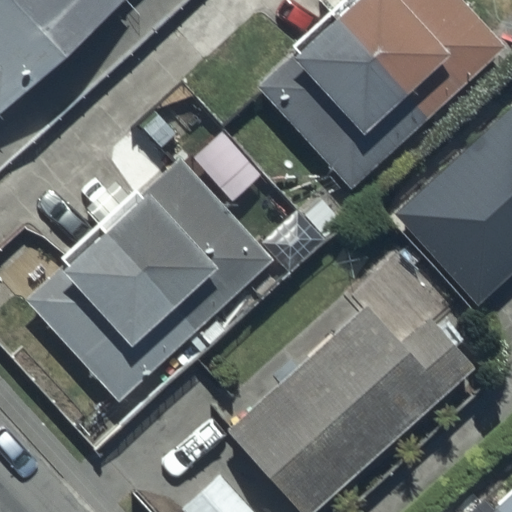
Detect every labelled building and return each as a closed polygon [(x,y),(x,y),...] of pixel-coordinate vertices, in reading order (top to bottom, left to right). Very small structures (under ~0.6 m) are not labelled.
[(0,0),(0,118),(127,1),(126,0),(0,0)] [(296,57),(256,93),(346,194),(503,52),(456,0),(341,0),(288,48),(296,57)] [(511,109),(395,218),(477,309),(511,277),(511,109)] [(271,264),(180,163),(141,198),(136,192),(59,261),(65,267),(25,303),(115,404),(271,264)] [(398,349),(362,309),(221,435),(289,511),(314,511),(471,373),(427,323),(398,349)] [(251,511),(219,475),(179,510),(180,511),(251,511)] [(511,511),(511,476),(472,511),(511,511)]
